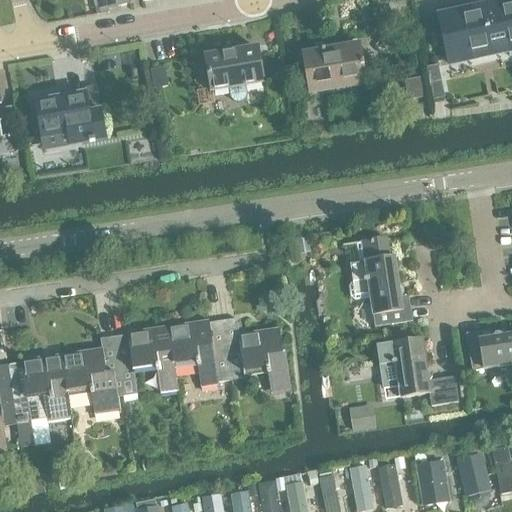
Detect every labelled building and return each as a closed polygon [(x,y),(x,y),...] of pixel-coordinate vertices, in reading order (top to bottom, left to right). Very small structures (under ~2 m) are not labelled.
[(92,0),(97,15),(109,12),(108,9),(105,0),(92,0)] [(105,0),(108,9),(120,6),(118,0),(105,0)] [(511,50),(511,1),(438,17),(448,64),(511,50)] [(416,40),(414,27),(402,29),(404,42),(416,40)] [(332,85),(365,79),(359,46),(304,56),(311,94),(333,90),(332,85)] [(257,48),(205,57),(211,93),(229,90),(230,97),(234,101),(240,102),(244,100),(247,95),(246,87),(263,84),(257,48)] [(153,93),(169,90),(165,70),(149,73),(153,93)] [(427,97),(424,80),(410,83),(413,99),(427,97)] [(444,99),(441,82),(429,84),(432,101),(444,99)] [(90,114),(86,95),(36,104),(43,139),(68,134),(71,146),(107,139),(101,112),(90,114)] [(298,254),(310,252),(308,238),(296,239),(298,254)] [(393,260),(389,261),(388,253),(386,241),(356,245),(358,257),(359,265),(349,266),(352,284),(349,287),(350,297),(355,301),(367,299),(369,295),(372,317),(373,317),(374,329),(412,324),(410,312),(408,298),(400,300),(397,278),(394,260),(393,260)] [(236,321),(221,324),(229,381),(243,379),(242,373),(265,370),(269,396),(290,393),(284,355),(281,356),(277,330),(238,336),(236,321)] [(219,384),(219,383),(229,381),(221,324),(208,326),(206,323),(166,329),(171,364),(195,360),(199,387),(219,384)] [(127,337),(113,340),(120,396),(136,394),(132,370),(154,367),(158,392),(175,390),(171,364),(166,329),(127,335),(127,337)] [(491,331),(465,335),(471,373),(511,367),(511,335),(502,337),(502,336),(499,333),(494,334),(492,338),(491,331)] [(118,413),(115,397),(120,396),(113,340),(98,342),(99,350),(58,357),(64,393),(87,389),(92,417),(118,413)] [(428,382),(422,341),(377,348),(384,389),(398,387),(400,400),(429,396),(431,407),(457,403),(454,379),(428,382)] [(68,420),(64,393),(58,357),(18,363),(19,366),(6,368),(15,424),(17,424),(21,449),(34,447),(30,422),(51,419),(51,423),(68,420)] [(0,459),(4,459),(0,430),(0,426),(15,424),(6,368),(0,368),(0,459)] [(351,411),(355,434),(375,430),(371,407),(351,411)] [(502,440),(490,442),(492,450),(504,448),(502,440)] [(503,449),(491,451),(499,486),(511,483),(503,449)] [(424,450),(413,451),(413,453),(416,466),(426,465),(424,451),(424,450)] [(482,456),(458,462),(466,497),(491,491),(482,456)] [(403,459),(394,460),(396,470),(405,468),(403,459)] [(450,503),(443,462),(426,465),(416,466),(422,507),(450,503)] [(331,471),(318,473),(319,479),(332,477),(331,471)] [(380,473),(385,507),(398,505),(392,471),(380,473)] [(369,508),(363,474),(350,477),(357,510),(369,508)] [(316,476),(309,477),(310,486),(318,484),(316,476)] [(282,479),(275,480),(277,492),(284,491),(282,479)] [(339,511),(333,480),(319,483),(325,511),(339,511)] [(279,511),(274,483),(257,486),(261,511),(279,511)] [(307,511),(302,484),(285,487),(289,511),(307,511)] [(256,485),(248,486),(250,497),(258,496),(256,485)] [(246,511),(244,496),(231,498),(233,511),(246,511)] [(219,511),(218,502),(204,504),(205,511),(219,511)]
